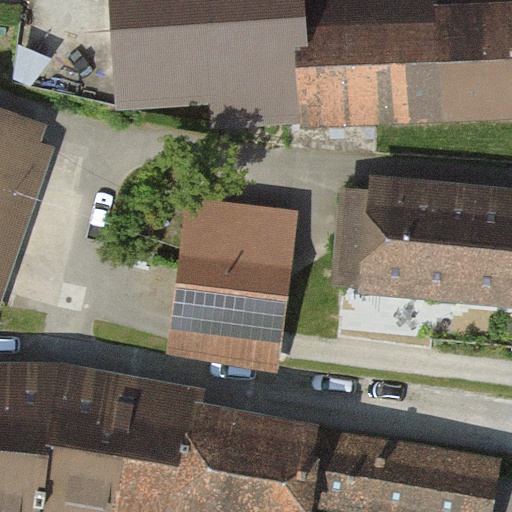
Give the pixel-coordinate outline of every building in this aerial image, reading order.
[(220,136),(511,123),(511,15),(439,19),(438,5),(309,10),(309,0),(120,0),(126,120),(219,115),(220,136)] [(0,333),(63,136),(0,116),(0,333)] [(511,198),(357,187),(349,285),(511,298),(511,198)] [(193,202),(175,344),(276,357),(295,215),(193,202)] [(196,511),(212,422),(195,419),(198,403),(59,379),(0,377),(0,511),(196,511)] [(499,511),(506,472),(212,422),(196,511),(499,511)]
